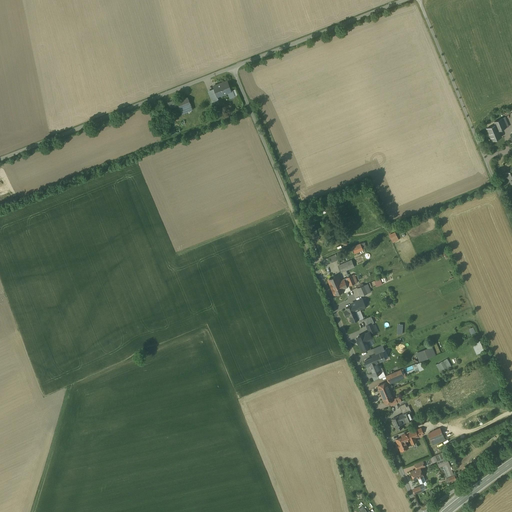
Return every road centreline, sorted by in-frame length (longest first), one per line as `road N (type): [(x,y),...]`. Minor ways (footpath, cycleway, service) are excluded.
road 1 (unclassified): [(418,511),(232,67)]
road 2 (residential): [(0,158),(232,67)]
road 3 (unclassified): [(418,0),(511,224)]
road 4 (residential): [(232,67),(403,0)]
